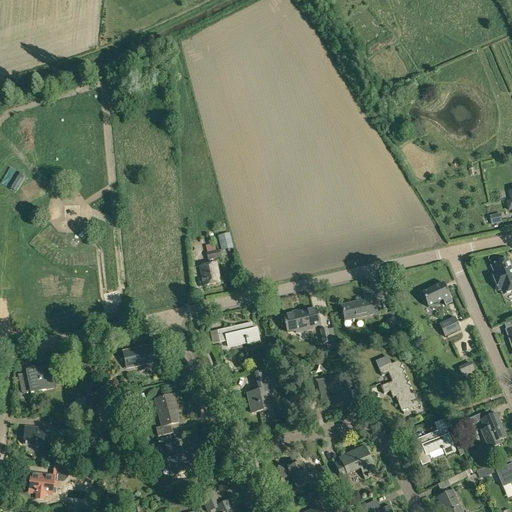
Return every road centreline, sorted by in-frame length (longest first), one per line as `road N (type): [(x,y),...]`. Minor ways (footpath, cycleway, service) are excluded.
road 1 (unclassified): [(168,314),(452,252)]
road 2 (residential): [(420,511),(375,424),(231,452)]
road 3 (unclassified): [(5,350),(168,314)]
road 4 (residential): [(231,452),(168,314)]
road 5 (unclassified): [(505,377),(452,252)]
